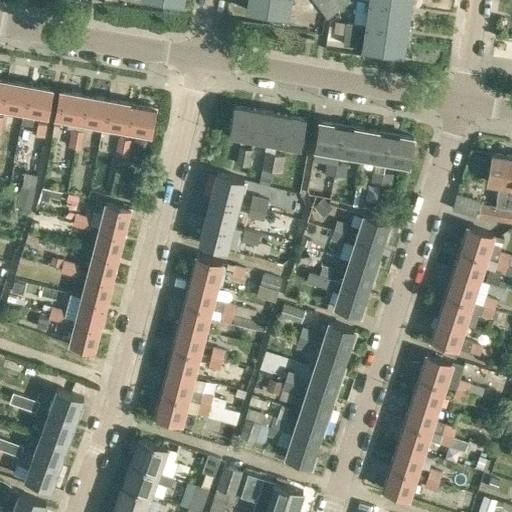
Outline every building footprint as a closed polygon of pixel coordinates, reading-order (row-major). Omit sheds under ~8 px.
[(288,17),(290,0),(248,0),(247,10),(271,14),(272,18),(281,19),(283,16),(288,17)] [(330,0),(325,0),(318,5),(327,17),(337,9),(330,0)] [(369,0),(366,23),(366,24),(407,30),(410,6),(369,0)] [(362,46),(362,48),(366,49),(366,52),(376,54),(377,50),(403,54),(407,30),(366,24),(366,23),(347,20),(343,43),(362,46)] [(0,99),(0,105),(22,110),(23,110),(28,85),(4,80),(0,99)] [(23,110),(22,110),(20,121),(31,123),(32,112),(47,114),(52,89),(28,85),(23,110)] [(55,116),(79,120),(83,95),(60,90),(55,116)] [(83,95),(79,120),(103,124),(107,99),(83,95)] [(107,99),(103,124),(126,129),(131,103),(107,99)] [(131,103),(126,129),(150,133),(155,107),(131,103)] [(230,132),(254,137),(259,109),(235,105),(230,132)] [(259,109),(254,137),(278,141),(283,114),(259,109)] [(283,114),(278,141),(301,145),(306,118),(283,114)] [(315,147),(338,151),(343,125),(319,120),(315,147)] [(44,136),(47,124),(37,122),(35,134),(44,136)] [(343,125),(338,151),(361,155),(366,129),(343,125)] [(76,146),(78,129),(72,128),(69,145),(76,146)] [(84,130),(78,129),(76,146),(82,147),(84,130)] [(366,129),(361,155),(375,158),(373,170),(383,171),(385,159),(390,133),(366,129)] [(385,159),(408,164),(413,137),(390,133),(385,159)] [(123,155),(126,137),(120,136),(117,153),(123,155)] [(131,138),(126,137),(123,155),(128,156),(131,138)] [(252,148),(238,145),(235,163),(249,165),(252,148)] [(264,150),(261,167),(273,169),(276,152),(264,150)] [(276,152),(273,169),(282,171),(285,153),(276,152)] [(499,183),(495,205),(505,207),(506,201),(507,194),(508,195),(511,174),(511,156),(491,153),(486,181),(499,183)] [(327,161),(324,174),(333,176),(334,176),(336,163),(327,161)] [(336,163),(334,176),(345,178),(348,165),(336,163)] [(380,184),(383,171),(373,170),(371,182),(367,182),(362,207),(376,209),(380,184)] [(383,171),(380,184),(390,186),(393,173),(383,171)] [(218,172),(212,195),(239,202),(245,179),(218,172)] [(14,205),(28,208),(33,188),(19,184),(14,205)] [(60,197),(62,190),(44,186),(41,198),(46,199),(48,195),(60,197)] [(212,195),(206,218),(243,227),(249,204),(239,202),(212,195)] [(253,195),(251,205),(267,209),(269,199),(253,195)] [(313,205),(322,215),(333,206),(323,196),(313,205)] [(477,217),(504,221),(506,207),(505,207),(495,205),(480,202),(477,217)] [(104,212),(101,226),(125,232),(131,209),(106,203),(106,205),(101,204),(100,211),(104,212)] [(271,212),(266,211),(267,209),(251,205),(248,215),(270,220),(271,212)] [(76,212),(75,219),(92,222),(93,216),(76,212)] [(364,214),(357,237),(382,245),(390,223),(364,214)] [(243,227),(206,218),(200,241),(227,248),(231,234),(241,236),(243,227)] [(337,218),(334,229),(346,233),(350,222),(337,218)] [(90,228),(92,222),(75,219),(74,225),(90,228)] [(101,226),(95,249),(119,256),(125,232),(101,226)] [(468,226),(460,249),(486,257),(486,255),(498,259),(500,250),(504,238),(493,234),(468,226)] [(245,227),(242,240),(259,244),(262,231),(245,227)] [(346,233),(334,229),(331,238),(343,242),(346,233)] [(382,245),(357,237),(350,259),(375,268),(382,245)] [(95,249),(89,273),(113,279),(119,256),(95,249)] [(459,251),(453,271),(478,279),(485,260),(486,257),(460,249),(459,251)] [(511,253),(500,250),(498,259),(497,260),(500,261),(508,264),(511,253)] [(50,263),(62,265),(64,257),(52,255),(50,263)] [(196,255),(190,278),(217,283),(222,262),(196,255)] [(64,259),(63,265),(79,269),(81,263),(64,259)] [(343,280),(342,282),(368,290),(375,268),(350,259),(343,280)] [(508,264),(500,261),(497,260),(494,270),(501,272),(505,273),(508,264)] [(228,264),(227,267),(233,268),(232,274),(243,276),(245,267),(228,264)] [(321,264),(319,273),(324,274),(331,276),(333,268),(321,264)] [(77,275),(79,269),(63,265),(61,270),(77,275)] [(452,274),(446,293),(471,301),(478,279),(453,271),(452,274)] [(259,285),(266,286),(263,295),(274,298),(281,277),(263,272),(259,285)] [(89,273),(83,296),(107,302),(113,279),(89,273)] [(319,273),(319,274),(316,283),(340,290),(335,305),(361,313),(368,290),(342,282),(343,280),(331,276),(324,274),(319,273)] [(190,278),(185,301),(211,307),(217,283),(190,278)] [(22,293),(25,282),(14,279),(11,290),(22,293)] [(445,296),(439,316),(464,324),(464,322),(474,325),(478,312),(493,317),(501,319),(503,312),(494,309),(483,305),(471,301),(446,293),(445,296)] [(486,294),(483,305),(494,309),(498,298),(487,294),(486,294)] [(83,296),(77,319),(101,326),(107,302),(83,296)] [(222,310),(234,313),(237,302),(224,300),(222,310)] [(185,301),(179,323),(205,331),(209,315),(220,318),(220,320),(232,323),(232,322),(247,326),(250,317),(250,316),(234,313),(222,310),(211,307),(185,301)] [(301,320),(305,309),(282,304),(279,314),(301,320)] [(52,306),(51,311),(68,316),(69,311),(52,306)] [(68,316),(51,311),(49,316),(66,321),(68,316)] [(48,318),(39,315),(36,325),(46,328),(48,318)] [(438,319),(431,338),(457,347),(457,346),(468,350),(480,354),(482,343),(472,340),(460,336),(463,327),(464,324),(439,316),(438,319)] [(254,318),(250,317),(247,326),(265,330),(267,321),(254,318)] [(101,326),(77,319),(71,343),(95,349),(101,326)] [(330,321),(322,343),(348,352),(355,329),(330,321)] [(179,323),(173,346),(199,354),(205,331),(179,323)] [(314,329),(303,325),(299,336),(310,339),(314,329)] [(310,339),(299,336),(296,345),(307,349),(310,339)] [(322,343),(315,366),(341,374),(348,352),(322,343)] [(173,346),(167,369),(193,377),(199,354),(173,346)] [(222,359),(224,349),(212,346),(210,356),(222,359)] [(427,354),(419,378),(444,386),(445,383),(456,386),(459,377),(463,366),(452,362),(449,361),(427,354)] [(222,359),(210,356),(208,366),(220,369),(222,359)] [(341,374),(315,366),(308,388),(334,397),(341,374)] [(296,384),(299,374),(287,370),(286,371),(278,368),(275,377),(278,378),(284,380),(296,384)] [(167,369),(162,392),(187,400),(193,377),(167,369)] [(472,381),(459,377),(456,386),(469,390),(472,381)] [(277,380),(269,378),(266,388),(274,390),(278,392),(281,381),(277,380)] [(419,378),(412,400),(437,408),(444,386),(419,378)] [(296,384),(284,380),(282,388),(293,392),(296,384)] [(465,400),(469,390),(456,386),(453,396),(465,400)] [(57,387),(49,410),(76,420),(84,397),(57,387)] [(308,388),(301,411),(326,419),(334,397),(308,388)] [(14,390),(12,397),(38,406),(40,400),(14,390)] [(211,399),(212,394),(201,391),(199,401),(210,404),(211,399)] [(187,400),(162,392),(156,415),(182,421),(187,400)] [(211,399),(210,404),(223,407),(225,398),(212,395),(211,399)] [(266,400),(251,395),(248,403),(264,408),(266,400)] [(12,397),(10,401),(33,414),(38,406),(12,397)] [(412,400),(404,423),(430,431),(431,428),(442,431),(445,422),(434,418),(437,408),(412,400)] [(210,404),(199,401),(196,411),(207,414),(210,404)] [(49,410),(41,432),(68,442),(76,420),(49,410)] [(275,416),(273,426),(281,429),(281,428),(294,432),(294,433),(319,441),(326,419),(301,411),(297,423),(275,416)] [(245,417),(240,435),(256,440),(262,422),(245,417)] [(445,422),(442,431),(454,435),(468,440),(471,430),(457,426),(445,422)] [(404,423),(397,445),(423,453),(428,438),(439,441),(441,434),(442,431),(431,428),(430,431),(404,423)] [(281,429),(273,426),(271,436),(278,438),(281,429)] [(441,434),(439,441),(451,445),(465,450),(468,440),(454,435),(442,431),(441,434)] [(41,432),(33,455),(60,465),(68,442),(41,432)] [(319,441),(294,433),(286,456),(312,464),(319,441)] [(0,447),(7,450),(11,440),(0,435),(0,447)] [(139,436),(130,460),(159,470),(168,447),(139,436)] [(24,445),(11,440),(7,450),(21,455),(22,451),(24,445)] [(397,445),(390,467),(416,476),(423,453),(397,445)] [(60,465),(33,455),(25,478),(52,487),(60,465)] [(476,465),(483,467),(486,458),(479,456),(476,465)] [(130,460),(122,483),(151,493),(156,480),(170,485),(174,476),(159,470),(130,460)] [(214,475),(218,465),(205,460),(202,471),(214,475)] [(214,487),(226,491),(232,493),(239,470),(221,464),(214,487)] [(430,466),(427,476),(440,480),(443,470),(431,466),(430,466)] [(416,476),(390,467),(383,488),(409,496),(416,476)] [(427,476),(424,486),(436,490),(440,480),(427,476)] [(296,511),(304,491),(264,478),(256,501),(268,504),(267,505),(288,511),(296,511)] [(122,483),(113,507),(128,511),(143,511),(151,493),(122,483)] [(206,498),(209,488),(197,484),(193,494),(206,498)] [(214,487),(206,510),(212,511),(219,511),(226,491),(214,487)] [(19,492),(12,511),(42,511),(46,502),(19,492)] [(511,511),(511,503),(483,494),(476,511),(491,511),(494,505),(511,511)] [(257,511),(288,511),(267,505),(268,504),(256,501),(252,510),(257,511)]
